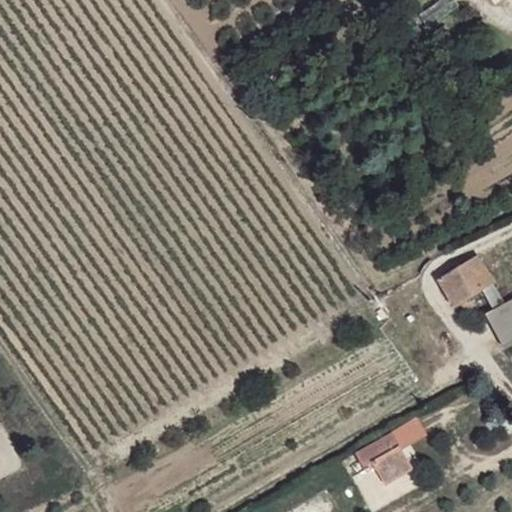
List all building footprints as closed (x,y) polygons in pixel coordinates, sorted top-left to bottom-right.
[(495,285),(479,256),(460,267),(475,295),(484,290),(495,285)] [(475,295),(460,267),(441,279),(457,306),(475,295)] [(506,302),(495,285),(484,290),(494,309),(506,302)] [(511,315),(506,302),(494,309),(504,328),(511,324),(511,315)] [(511,324),(504,328),(496,332),(511,360),(511,324)] [(365,467),(373,463),(386,485),(390,484),(410,471),(414,469),(394,433),(357,454),(365,467)]
